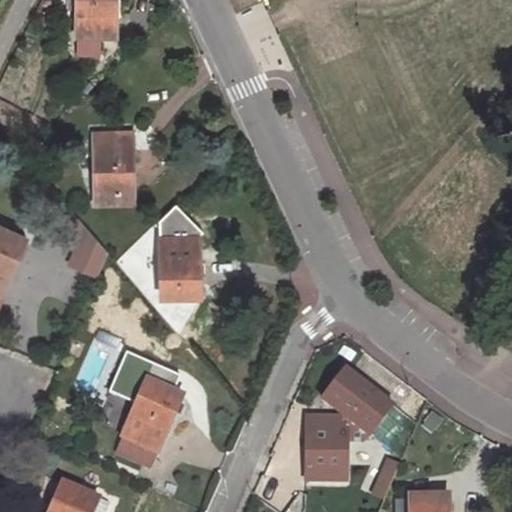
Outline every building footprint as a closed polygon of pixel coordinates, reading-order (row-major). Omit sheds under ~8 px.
[(75,0),(75,36),(115,36),(115,0),(75,0)] [(107,82),(97,91),(106,102),(116,92),(107,82)] [(93,136),(93,204),(133,203),(131,135),(93,136)] [(167,212),(168,237),(198,236),(202,232),(175,204),(167,212)] [(158,221),(160,297),(199,296),(198,236),(168,237),(167,212),(158,221)] [(0,294),(1,295),(25,240),(0,229),(0,294)] [(97,277),(107,244),(77,235),(67,268),(97,277)] [(100,283),(95,295),(106,300),(111,287),(100,283)] [(346,419),(345,440),(363,443),(369,438),(371,440),(395,409),(347,373),(323,402),(346,419)] [(144,446),(155,451),(157,451),(181,397),(147,382),(122,437),(124,438),(144,446)] [(439,420),(432,417),(430,425),(435,428),(439,420)] [(345,481),(345,440),(346,419),(307,419),(306,481),(345,481)] [(118,453),(138,461),(144,446),(124,438),(118,453)] [(144,446),(138,461),(149,466),(155,451),(144,446)] [(401,469),(391,464),(376,498),(385,503),(401,469)] [(63,485),(50,511),(91,511),(97,499),(63,485)] [(408,498),(408,511),(447,511),(447,497),(408,498)]
